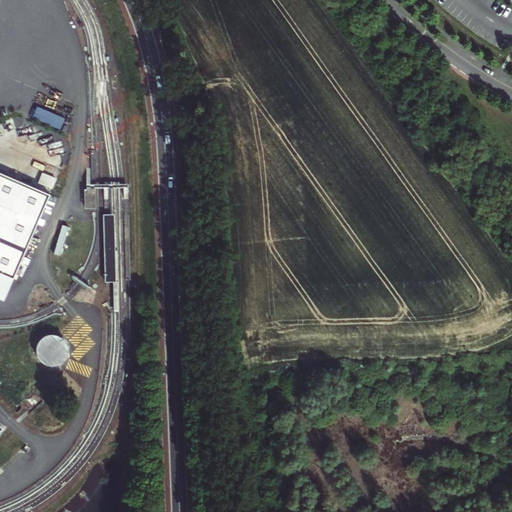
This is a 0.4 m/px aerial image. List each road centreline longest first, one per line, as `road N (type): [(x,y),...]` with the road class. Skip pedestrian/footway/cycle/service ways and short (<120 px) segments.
road 1 (secondary): [(179,511),(163,130),(131,0)]
road 2 (unclassified): [(383,0),(455,62),(511,97)]
